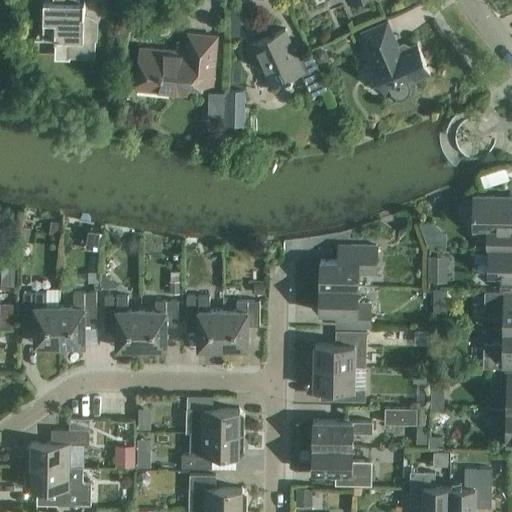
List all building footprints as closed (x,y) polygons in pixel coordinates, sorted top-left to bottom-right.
[(52,0),(53,2),(43,2),(42,39),(69,39),(68,57),(95,57),(95,24),(84,24),(84,1),(77,1),(77,0),(52,0)] [(384,92),(386,92),(387,96),(395,100),(402,101),(410,98),(415,91),(415,84),(414,80),(429,73),(417,44),(407,48),(401,45),(398,46),(387,21),(361,32),(374,62),(372,63),(384,92)] [(301,73),(307,86),(312,95),(326,89),(322,80),(311,54),(297,60),(284,31),(286,30),(285,29),(244,47),(253,68),(262,64),(271,84),(269,85),(270,86),(301,73)] [(172,51),(140,48),(136,89),(164,91),(168,88),(170,90),(186,91),(187,81),(212,83),(217,36),(188,33),(186,51),(172,50),(172,51)] [(506,175),(511,173),(511,159),(503,161),(506,175)] [(487,231),(487,249),(511,249),(511,196),(474,196),(473,231),(487,231)] [(320,260),(320,286),(358,287),(358,272),(376,272),(377,246),(351,245),(350,260),(320,260)] [(511,249),(487,249),(489,249),(488,278),(501,278),(501,289),(511,289),(511,249)] [(447,256),(427,256),(427,282),(447,282),(447,256)] [(358,301),(358,287),(320,286),(319,312),(346,312),(346,326),(370,326),(370,302),(358,301)] [(46,291),(23,291),(23,321),(35,321),(35,343),(60,343),(60,306),(46,306),(46,291)] [(73,306),(60,306),(60,343),(84,343),(84,321),(96,321),(96,291),(73,291),(73,306)] [(503,315),(503,329),(511,329),(511,291),(484,291),(484,315),(503,315)] [(128,295),(105,295),(105,325),(117,325),(117,347),(141,347),(141,310),(128,310),(128,295)] [(198,347),(223,347),(223,310),(209,310),(209,295),(186,295),(186,325),(198,325),(198,347)] [(155,310),(141,310),(141,347),(166,347),(166,325),(178,325),(178,300),(155,300),(155,310)] [(236,310),(223,310),(223,347),(247,347),(247,325),(259,325),(259,300),(236,300),(236,310)] [(0,325),(14,326),(14,315),(0,314),(0,325)] [(483,343),(483,367),(506,367),(506,355),(511,355),(511,329),(503,329),(503,343),(483,343)] [(315,343),(314,366),(355,366),(366,367),(366,354),(366,331),(336,330),(335,344),(315,343)] [(354,388),(355,366),(314,366),(314,388),(334,388),(334,400),(365,401),(365,388),(354,388)] [(190,431),(244,432),(244,413),(240,409),(212,408),(213,396),(187,395),(187,431),(190,431)] [(384,423),(416,424),(417,408),(385,407),(384,423)] [(372,433),(372,421),(313,420),(312,446),(352,446),(353,433),(372,433)] [(27,446),(26,465),(69,466),(70,443),(84,443),(84,430),(59,430),(59,442),(31,442),(27,446)] [(211,467),(212,455),(239,455),(244,451),(244,432),(190,431),(189,454),(181,454),(181,467),(211,467)] [(428,448),(442,448),(443,437),(429,437),(428,448)] [(134,466),(135,445),(114,445),(114,466),(134,466)] [(352,460),(352,446),(312,446),(312,472),(343,472),(343,484),(371,485),(372,461),(352,460)] [(83,467),(69,466),(26,465),(26,484),(30,489),(31,491),(36,491),(36,504),(58,505),(58,501),(90,502),(90,482),(85,482),(83,480),(83,467)] [(464,487),(449,487),(448,511),(474,511),(475,506),(491,507),(492,468),(464,468),(464,487)] [(422,511),(448,511),(449,487),(434,486),(435,472),(410,471),(409,505),(423,505),(422,511)] [(189,510),(203,510),(246,511),(247,492),(242,488),(215,487),(215,474),(189,474),(189,510)] [(148,497),(151,478),(139,476),(136,495),(148,497)]
